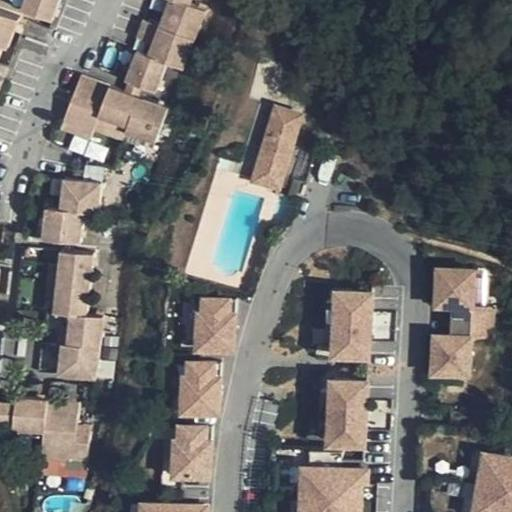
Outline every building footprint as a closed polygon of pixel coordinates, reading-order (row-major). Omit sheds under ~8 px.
[(12,0),(12,1),(52,16),(58,0),(12,0)] [(191,0),(166,0),(150,46),(134,40),(125,67),(161,81),(171,53),(200,64),(220,10),(191,0)] [(0,6),(0,106),(9,110),(20,80),(8,76),(19,47),(21,48),(32,19),(0,6)] [(108,142),(113,128),(118,112),(147,124),(145,127),(175,138),(186,108),(99,77),(79,131),(108,142)] [(118,112),(113,128),(141,139),(145,127),(147,124),(118,112)] [(298,126),(271,117),(246,190),(272,199),(298,126)] [(81,239),(91,240),(100,240),(103,209),(117,210),(119,183),(80,179),(78,206),(67,206),(64,237),(81,239)] [(80,250),(90,250),(91,240),(81,239),(80,250)] [(0,365),(4,366),(6,339),(0,338),(0,304),(17,306),(20,277),(1,276),(4,245),(0,245),(0,365)] [(115,252),(90,250),(80,250),(75,309),(90,311),(87,346),(83,345),(80,374),(122,378),(127,314),(110,313),(115,252)] [(471,282),(436,280),(434,319),(458,320),(457,335),(456,349),(432,348),(430,385),(466,387),(468,350),(488,352),(489,336),(490,321),(469,320),(471,282)] [(364,306),(330,304),(329,314),(322,313),(320,335),(319,357),(326,357),(326,367),(361,370),(363,338),(364,306)] [(230,309),(198,307),(197,323),(191,323),(189,359),(228,360),(229,334),(219,334),(220,325),(229,325),(230,309)] [(214,374),(180,373),(180,389),(174,389),(172,422),(212,424),(213,401),(204,400),(205,389),(213,389),(214,374)] [(359,394),(324,392),(323,403),(316,402),(315,424),(313,446),(321,447),(320,457),(354,459),(357,426),(359,394)] [(38,401),(36,422),(36,429),(69,432),(67,456),(112,461),(114,428),(97,426),(99,404),(38,398),(38,401)] [(4,419),(36,422),(38,401),(6,399),(4,419)] [(205,440),(172,438),(171,454),(163,453),(162,486),(202,488),(204,463),(193,463),(194,453),(204,453),(205,440)] [(459,442),(414,440),(412,499),(456,501),(459,442)] [(511,511),(511,463),(478,458),(473,490),(469,511),(511,511)] [(351,511),(353,498),(332,497),(333,482),(296,479),(293,511),(351,511)] [(357,498),(358,483),(333,482),(332,497),(353,498),(357,498)]
